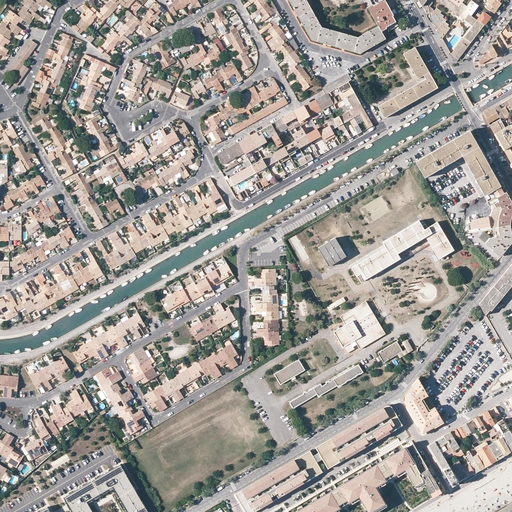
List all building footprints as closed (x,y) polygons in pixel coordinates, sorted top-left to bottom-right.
[(40,0),(33,0),(34,0),(33,0),(27,0),(24,4),(29,8),(31,9),(35,12),(37,8),(34,6),(37,3),(40,5),(43,8),(46,4),(40,0)] [(117,7),(116,6),(120,2),(117,0),(116,0),(110,0),(108,3),(107,3),(105,5),(112,12),(117,7)] [(116,0),(117,0),(120,2),(126,8),(128,5),(129,6),(134,0),(116,0)] [(184,7),(179,0),(175,0),(172,2),(172,3),(168,5),(174,16),(177,14),(175,11),(180,8),(180,9),(184,7)] [(249,0),(248,1),(251,4),(253,2),(257,6),(256,7),(258,10),(266,3),(263,0),(249,0)] [(312,13),(304,0),(296,0),(292,2),(301,19),(312,13)] [(383,0),(369,8),(375,18),(374,19),(378,27),(381,30),(385,28),(386,28),(396,22),(392,14),(383,0)] [(449,0),(426,0),(423,4),(422,6),(423,8),(425,10),(425,11),(425,12),(430,16),(428,18),(429,19),(432,21),(431,22),(432,24),(434,25),(433,27),(434,28),(437,30),(436,31),(437,33),(439,34),(438,35),(439,37),(442,39),(450,28),(447,26),(448,24),(444,21),(445,19),(441,16),(443,15),(439,12),(440,11),(436,8),(434,10),(433,9),(429,6),(432,0),(438,0),(438,1),(443,3),(442,4),(446,5),(446,7),(451,8),(450,10),(455,11),(454,13),(460,14),(464,10),(467,6),(462,3),(459,7),(449,0)] [(479,5),(477,4),(471,0),(467,6),(464,10),(471,15),(479,5)] [(493,12),(501,2),(497,0),(490,0),(489,3),(490,4),(487,8),(493,12)] [(160,17),(157,15),(161,11),(166,15),(166,16),(170,24),(174,22),(169,13),(157,3),(154,7),(153,6),(148,11),(156,18),(157,20),(160,17)] [(271,9),(266,3),(258,10),(260,12),(261,11),(265,16),(262,18),(264,21),(273,14),(270,10),(271,9)] [(24,9),(19,16),(23,19),(30,24),(32,20),(30,19),(29,18),(31,14),(33,15),(38,19),(40,16),(35,12),(31,9),(29,12),(27,11),(29,8),(24,4),(22,8),(24,9)] [(102,8),(103,9),(99,13),(97,10),(94,13),(97,15),(103,21),(106,17),(107,18),(112,12),(105,5),(102,8)] [(86,10),(89,13),(85,16),(84,16),(81,18),(89,25),(94,20),(93,19),(97,15),(94,13),(88,7),(86,10)] [(222,7),(212,12),(214,17),(213,18),(215,21),(214,22),(216,25),(220,22),(226,19),(224,16),(223,16),(221,12),(224,10),(222,7)] [(460,14),(459,16),(464,20),(463,21),(470,27),(478,32),(484,24),(474,17),(471,15),(464,10),(460,14)] [(8,24),(10,21),(12,22),(10,25),(19,32),(21,28),(16,25),(15,24),(17,20),(19,21),(21,22),(23,19),(19,16),(17,14),(12,11),(7,19),(5,17),(3,20),(8,24)] [(153,28),(149,24),(153,20),(154,21),(156,18),(148,11),(143,16),(144,17),(141,20),(141,22),(154,33),(158,31),(154,27),(153,28)] [(475,16),(474,17),(484,24),(490,16),(484,11),(478,19),(475,16)] [(312,13),(301,19),(312,39),(317,40),(321,28),(312,13)] [(149,36),(154,33),(141,22),(134,16),(131,19),(130,19),(125,24),(132,30),(133,31),(136,29),(135,28),(138,24),(141,26),(140,28),(149,36)] [(79,21),(80,22),(77,26),(74,23),(71,26),(80,34),(84,30),(85,31),(89,25),(81,18),(79,21)] [(224,34),(227,32),(234,28),(232,25),(230,27),(227,23),(228,22),(226,19),(220,22),(222,25),(219,27),(221,30),(222,30),(224,34)] [(10,25),(8,28),(6,26),(8,24),(3,20),(1,23),(3,24),(0,28),(0,33),(9,39),(11,36),(10,35),(8,33),(10,30),(12,31),(17,35),(19,32),(10,25)] [(260,34),(268,28),(272,33),(270,34),(272,36),(281,30),(277,24),(276,25),(272,21),(259,31),(260,34)] [(398,25),(396,22),(386,28),(388,31),(398,25)] [(208,24),(208,25),(203,28),(201,25),(198,27),(204,37),(209,34),(210,35),(216,32),(213,26),(210,23),(208,24)] [(120,29),(121,30),(118,34),(124,40),(130,45),(132,43),(126,37),(130,33),(131,34),(133,31),(132,30),(125,24),(120,29)] [(242,24),(234,28),(227,32),(230,37),(229,38),(230,41),(234,39),(236,42),(241,39),(240,36),(238,36),(236,32),(243,27),(242,24)] [(511,37),(511,35),(510,34),(505,26),(499,34),(506,46),(511,43),(511,37)] [(381,30),(378,27),(358,38),(355,50),(360,52),(385,38),(384,36),(381,30)] [(464,38),(471,42),(478,32),(470,27),(463,37),(464,38)] [(336,45),(339,33),(321,28),(317,40),(336,45)] [(286,35),(281,30),(272,36),(274,39),(276,38),(279,42),(274,46),(276,49),(285,42),(288,40),(285,36),(286,35)] [(71,42),(73,37),(62,32),(61,36),(64,37),(62,42),(61,42),(60,45),(70,49),(72,42),(71,42)] [(118,34),(115,32),(112,36),(111,35),(106,40),(114,47),(116,45),(115,44),(119,40),(122,42),(124,40),(118,34)] [(10,40),(9,39),(0,33),(0,48),(6,53),(8,50),(3,46),(2,45),(4,41),(6,43),(8,44),(10,40)] [(358,38),(339,33),(336,45),(355,50),(358,38)] [(464,38),(463,37),(462,38),(455,47),(457,48),(461,42),(464,38)] [(293,38),(290,41),(295,49),(299,47),(293,38)] [(442,39),(441,40),(446,49),(448,53),(450,52),(442,38),(442,39)] [(457,48),(463,53),(467,47),(471,42),(464,38),(461,42),(457,48)] [(504,51),(496,38),(492,44),(497,54),(502,52),(504,51)] [(29,69),(23,64),(37,44),(31,39),(10,70),(16,74),(11,81),(17,85),(29,69)] [(236,50),(237,50),(239,54),(247,50),(249,48),(248,46),(245,47),(242,43),(243,42),(241,39),(236,42),(232,44),(236,50)] [(106,40),(101,46),(102,47),(98,50),(110,60),(112,58),(107,53),(110,49),(111,50),(114,47),(106,40)] [(164,40),(153,46),(156,50),(154,51),(156,54),(160,52),(161,55),(167,52),(166,49),(164,49),(162,45),(165,43),(164,40)] [(278,52),(281,50),(284,54),(283,55),(285,58),(294,51),(289,46),(288,47),(285,42),(276,49),(278,52)] [(212,45),(214,48),(210,50),(210,49),(205,52),(208,57),(211,61),(217,57),(216,57),(221,54),(215,44),(212,45)] [(487,51),(489,54),(491,58),(497,54),(492,44),(487,51)] [(49,48),(47,53),(64,60),(66,55),(67,56),(70,49),(60,45),(58,48),(60,49),(58,54),(54,52),(53,52),(54,50),(49,48)] [(204,60),(204,59),(208,57),(205,52),(202,46),(199,48),(201,51),(196,54),(196,53),(193,55),(196,60),(199,59),(201,62),(204,60)] [(423,75),(426,79),(378,106),(384,118),(411,103),(438,88),(415,47),(403,54),(417,78),(423,75)] [(459,59),(463,53),(457,48),(452,54),(451,53),(450,52),(448,53),(454,62),(456,62),(459,59)] [(249,59),(248,60),(245,55),(247,54),(249,53),(247,50),(239,54),(237,56),(239,60),(238,61),(243,71),(253,65),(249,59)] [(300,62),(297,58),(298,57),(294,51),(285,58),(287,61),(288,60),(292,64),(289,66),(291,69),(298,64),(300,62)] [(169,55),(167,52),(161,55),(158,57),(161,62),(161,63),(163,63),(165,67),(175,62),(174,59),(171,61),(168,56),(169,55)] [(64,60),(47,53),(46,57),(51,59),(51,58),(58,61),(56,66),(55,66),(53,69),(63,73),(66,67),(65,66),(67,61),(64,60)] [(90,70),(100,74),(101,71),(100,70),(102,65),(107,68),(107,69),(114,72),(116,67),(85,54),(83,57),(94,62),(90,70)] [(191,67),(195,65),(193,62),(196,60),(193,55),(190,56),(190,57),(185,60),(184,57),(181,58),(185,67),(186,69),(191,66),(191,67)] [(146,70),(145,70),(147,65),(146,64),(133,59),(132,62),(138,65),(136,70),(135,69),(133,73),(143,77),(146,70)] [(231,77),(230,76),(235,73),(237,76),(240,75),(234,64),(229,67),(229,66),(223,69),(228,79),(231,77)] [(306,73),(302,67),(301,68),(298,64),(291,69),(286,73),(288,76),(290,74),(293,72),(297,76),(296,77),(298,80),(306,73)] [(40,70),(37,76),(53,83),(57,84),(59,80),(60,80),(63,73),(53,69),(52,72),(53,73),(51,78),(43,74),(44,72),(40,70)] [(223,69),(216,73),(217,74),(212,77),(218,87),(221,85),(219,82),(224,79),(225,80),(228,79),(223,69)] [(99,83),(95,82),(97,77),(98,77),(100,74),(90,70),(87,77),(88,77),(86,82),(90,83),(97,86),(99,83)] [(130,85),(137,88),(139,83),(140,84),(143,77),(133,73),(132,76),(133,76),(131,81),(125,78),(123,82),(130,85)] [(300,82),(301,82),(304,86),(302,88),(304,91),(313,84),(310,80),(311,79),(306,73),(298,80),(300,82)] [(348,75),(348,73),(322,88),(322,89),(325,94),(328,93),(348,82),(351,80),(348,75)] [(53,83),(37,76),(35,80),(41,82),(41,81),(44,83),(42,88),(41,87),(40,91),(50,95),(52,88),(51,88),(53,83)] [(149,88),(150,85),(155,87),(155,89),(158,90),(162,80),(156,77),(155,79),(150,76),(149,80),(146,87),(149,88)] [(218,87),(212,77),(208,79),(207,78),(204,80),(206,83),(209,88),(213,85),(215,89),(218,87)] [(173,86),(169,84),(169,83),(162,80),(158,90),(161,92),(162,90),(167,93),(166,96),(169,97),(173,86)] [(276,94),(276,93),(280,90),(274,80),(271,82),(273,85),(269,88),(268,87),(265,88),(270,97),(276,94)] [(328,93),(331,99),(343,92),(351,87),(350,86),(348,82),(328,93)] [(97,86),(90,83),(88,88),(87,88),(84,94),(93,98),(95,95),(94,95),(96,90),(99,91),(101,88),(97,86)] [(199,97),(198,94),(202,92),(203,93),(206,91),(206,90),(203,85),(200,87),(198,83),(194,85),(195,86),(191,89),(196,99),(199,97)] [(128,88),(132,89),(130,94),(128,94),(127,97),(137,101),(140,95),(139,94),(141,89),(137,88),(130,85),(128,88)] [(182,88),(177,86),(170,102),(173,103),(175,100),(180,102),(179,103),(185,106),(190,96),(180,92),(182,88)] [(262,90),(262,91),(258,94),(254,86),(251,88),(259,103),(263,100),(264,101),(270,97),(265,88),(262,90)] [(343,92),(346,98),(346,97),(354,93),(351,87),(343,92)] [(254,106),(254,105),(259,103),(251,88),(248,90),(251,97),(247,100),(246,99),(243,101),(248,110),(254,106)] [(44,104),(45,104),(50,95),(40,91),(37,97),(38,97),(36,102),(33,101),(31,104),(42,109),(44,104)] [(315,100),(321,110),(333,103),(331,99),(328,93),(325,94),(315,100)] [(354,93),(346,97),(350,103),(337,110),(340,115),(349,110),(360,104),(354,93)] [(84,94),(81,101),(82,101),(80,106),(91,111),(92,108),(89,106),(91,101),(92,102),(93,98),(84,94)] [(505,106),(507,105),(509,104),(511,106),(511,108),(511,98),(503,103),(505,106)] [(220,104),(217,106),(221,112),(225,119),(225,120),(228,118),(228,117),(231,116),(230,115),(235,112),(231,105),(229,100),(226,102),(228,107),(223,109),(220,104)] [(315,100),(304,106),(310,115),(310,116),(321,110),(315,100)] [(235,112),(237,115),(241,112),(242,114),(248,110),(243,101),(240,102),(241,103),(236,106),(234,103),(231,105),(235,112)] [(365,111),(360,104),(349,110),(354,117),(360,114),(365,111)] [(293,111),(299,121),(310,115),(304,106),(304,105),(293,111)] [(499,117),(500,119),(505,116),(506,118),(510,116),(506,109),(505,107),(501,109),(499,105),(497,106),(494,108),(499,117)] [(499,117),(494,108),(484,114),(488,123),(499,117)] [(339,116),(343,124),(349,120),(354,117),(349,110),(340,115),(339,116)] [(282,118),(288,128),(299,121),(293,111),(292,112),(282,118)] [(368,128),(373,125),(365,111),(360,114),(368,128)] [(225,119),(221,112),(208,120),(211,126),(212,126),(213,125),(214,126),(212,127),(209,129),(204,132),(206,135),(211,133),(220,127),(222,126),(220,123),(219,124),(219,122),(225,119)] [(100,125),(99,125),(96,121),(102,118),(100,114),(87,121),(90,126),(89,127),(91,130),(92,133),(93,133),(101,128),(100,125)] [(51,124),(49,120),(48,121),(46,116),(35,122),(37,125),(40,124),(43,128),(42,129),(44,132),(45,131),(53,127),(51,124)] [(339,116),(333,119),(337,127),(340,132),(346,129),(343,124),(339,116)] [(362,132),(354,117),(349,120),(357,134),(362,132)] [(277,134),(288,128),(282,118),(271,124),(277,134)] [(332,130),(337,127),(333,119),(327,122),(332,130)] [(494,132),(495,134),(501,130),(505,128),(502,121),(500,119),(490,125),(494,132)] [(299,121),(288,128),(289,130),(300,123),(299,121)] [(181,124),(183,127),(178,130),(177,129),(174,131),(179,140),(186,136),(185,135),(189,132),(184,122),(181,124)] [(321,136),(332,130),(327,122),(317,128),(321,136)] [(0,130),(3,136),(9,146),(12,144),(10,140),(17,136),(12,126),(9,128),(10,129),(7,131),(5,132),(4,130),(0,123),(0,130)] [(277,134),(271,124),(260,130),(266,140),(271,137),(278,148),(283,145),(277,134)] [(62,136),(59,129),(58,130),(55,125),(53,127),(45,131),(47,134),(50,133),(52,137),(51,138),(53,141),(62,136)] [(101,128),(93,133),(95,137),(95,138),(98,144),(108,139),(106,136),(105,136),(102,132),(105,130),(105,129),(109,127),(108,125),(101,128)] [(495,134),(504,150),(509,147),(511,145),(511,127),(510,125),(507,127),(505,128),(501,130),(495,134)] [(226,138),(220,127),(211,133),(212,135),(213,135),(216,139),(210,143),(211,145),(215,144),(226,138)] [(171,132),(172,134),(167,136),(162,128),(159,129),(163,137),(168,145),(172,142),(173,143),(179,140),(174,131),(171,132)] [(302,128),(291,134),(295,140),(299,148),(310,142),(306,134),(302,128)] [(317,128),(306,134),(310,142),(321,136),(317,128)] [(249,136),(255,146),(256,148),(267,142),(266,140),(260,130),(249,136)] [(469,131),(462,135),(416,162),(425,177),(463,155),(478,146),(469,131)] [(67,147),(65,143),(66,142),(62,136),(53,141),(55,144),(56,143),(59,148),(47,155),(49,158),(64,149),(67,147)] [(108,139),(111,144),(116,142),(113,136),(108,139)] [(239,142),(244,152),(248,158),(250,162),(254,160),(250,152),(249,150),(255,146),(249,136),(239,142)] [(155,139),(152,141),(154,145),(159,154),(165,150),(169,147),(168,145),(163,137),(160,139),(162,142),(157,144),(155,139)] [(109,142),(108,139),(98,144),(102,150),(103,150),(106,154),(118,147),(116,144),(111,147),(108,143),(109,142)] [(299,148),(295,140),(284,146),(288,154),(290,153),(296,150),(299,148)] [(142,159),(141,158),(145,156),(140,146),(137,141),(134,143),(139,150),(134,153),(133,152),(130,154),(135,163),(142,159)] [(244,152),(239,142),(217,154),(222,165),(239,155),(244,152)] [(16,156),(18,155),(20,160),(31,154),(29,151),(26,152),(23,148),(24,147),(22,144),(13,150),(16,156)] [(159,154),(154,145),(151,147),(151,148),(147,150),(143,144),(140,146),(145,156),(147,159),(152,157),(153,158),(159,154)] [(288,154),(284,146),(273,153),(278,160),(279,163),(290,157),(288,154)] [(478,146),(463,155),(485,195),(489,193),(491,192),(500,187),(478,146)] [(179,163),(183,171),(186,169),(184,166),(189,163),(189,164),(192,163),(191,161),(195,158),(193,154),(195,153),(192,148),(186,152),(187,153),(181,157),(181,158),(177,160),(179,163)] [(49,158),(51,161),(59,156),(61,161),(60,162),(62,165),(71,159),(68,153),(67,154),(64,149),(49,158)] [(261,156),(262,159),(273,153),(271,150),(261,156)] [(248,158),(244,152),(239,155),(242,161),(248,158)] [(278,160),(273,153),(262,159),(267,166),(278,160)] [(31,154),(20,160),(23,164),(22,165),(25,171),(35,166),(33,163),(32,163),(29,159),(32,157),(31,154)] [(127,155),(127,157),(123,159),(121,156),(118,158),(124,168),(128,165),(129,166),(135,163),(130,154),(127,155)] [(308,162),(305,156),(300,160),(303,165),(308,162)] [(250,162),(248,158),(242,161),(246,168),(252,165),(250,162)] [(77,171),(74,166),(75,166),(71,159),(62,165),(64,168),(65,167),(68,172),(62,175),(63,178),(77,171)] [(252,165),(256,173),(267,166),(262,159),(252,165)] [(111,163),(105,167),(110,176),(113,174),(113,173),(117,170),(119,173),(122,172),(116,162),(112,164),(111,163)] [(183,171),(179,163),(174,166),(173,165),(171,167),(168,168),(167,169),(172,178),(175,176),(175,175),(177,173),(178,174),(180,173),(183,178),(186,177),(183,171)] [(252,165),(246,168),(230,177),(234,185),(256,173),(252,165)] [(105,167),(99,170),(99,171),(95,174),(97,177),(101,184),(104,183),(102,179),(107,176),(107,177),(110,176),(105,167)] [(394,176),(400,172),(397,168),(391,171),(394,176)] [(161,173),(157,176),(161,183),(162,186),(166,184),(164,182),(166,181),(166,180),(168,178),(169,179),(172,178),(167,169),(161,172),(161,173)] [(84,176),(82,177),(79,173),(68,179),(70,183),(76,179),(78,184),(77,184),(79,187),(88,182),(84,176)] [(151,184),(154,183),(156,182),(157,183),(158,185),(161,183),(157,176),(155,173),(151,175),(150,174),(144,178),(149,187),(152,185),(151,184)] [(33,178),(34,179),(29,181),(34,190),(36,194),(39,192),(36,187),(41,184),(42,185),(44,183),(39,174),(33,178)] [(264,187),(268,184),(264,177),(260,180),(260,181),(264,187)] [(144,178),(137,182),(138,183),(133,185),(139,196),(142,194),(141,190),(145,188),(146,189),(149,187),(144,178)] [(226,205),(210,178),(207,180),(214,192),(211,193),(212,195),(210,196),(217,208),(218,210),(226,205)] [(23,185),(18,187),(24,198),(25,200),(28,198),(25,193),(30,190),(31,191),(34,190),(29,181),(28,180),(22,184),(23,185)] [(254,184),(257,190),(264,187),(260,181),(254,184)] [(93,194),(91,189),(92,188),(88,182),(79,187),(80,190),(82,190),(84,194),(78,198),(80,201),(91,195),(93,194)] [(198,185),(194,187),(198,194),(208,212),(217,208),(210,196),(206,199),(198,185)] [(491,192),(489,193),(493,199),(497,197),(505,192),(502,186),(500,187),(491,192)] [(15,200),(15,199),(19,197),(21,199),(24,198),(18,187),(14,190),(13,189),(7,192),(8,194),(12,202),(15,200)] [(199,204),(194,206),(199,214),(200,216),(208,212),(198,194),(194,187),(190,189),(199,204)] [(239,193),(242,199),(248,196),(245,190),(239,193)] [(491,217),(489,218),(490,225),(491,228),(500,226),(503,226),(502,220),(501,219),(504,209),(501,205),(503,204),(504,197),(508,196),(505,192),(497,197),(499,200),(492,204),(494,207),(491,217)] [(3,197),(7,203),(4,205),(6,209),(14,205),(12,202),(8,194),(3,197)] [(87,208),(88,211),(98,205),(94,199),(93,200),(91,195),(80,201),(82,204),(85,203),(88,207),(87,208)] [(381,196),(361,207),(370,223),(390,211),(381,196)] [(501,205),(504,209),(501,219),(502,220),(503,226),(509,225),(509,222),(510,217),(511,212),(511,203),(508,196),(504,197),(503,204),(501,205)] [(49,198),(52,205),(48,207),(44,201),(41,203),(44,208),(49,216),(53,214),(54,215),(60,211),(52,197),(49,198)] [(113,212),(113,210),(117,208),(121,215),(124,213),(117,199),(112,201),(111,200),(105,203),(111,213),(113,212)] [(44,208),(41,203),(38,205),(42,211),(37,213),(35,210),(32,212),(33,214),(38,222),(42,220),(43,221),(50,217),(49,216),(44,208)] [(184,226),(178,215),(173,217),(171,213),(170,213),(165,204),(162,205),(165,212),(167,216),(175,230),(177,233),(181,230),(180,229),(184,226)] [(199,214),(194,206),(190,209),(187,204),(183,206),(191,219),(199,214)] [(88,211),(91,217),(93,216),(95,221),(92,223),(94,226),(96,225),(99,229),(108,224),(106,219),(104,220),(102,215),(103,215),(98,205),(88,211)] [(192,221),(191,219),(183,206),(180,208),(181,210),(179,212),(180,214),(178,215),(184,226),(192,222),(192,221)] [(25,224),(30,234),(37,231),(36,230),(41,227),(38,222),(33,214),(31,215),(31,214),(30,214),(33,221),(29,224),(28,223),(25,224)] [(167,235),(175,230),(167,216),(164,217),(166,222),(162,225),(167,235)] [(472,229),(478,228),(490,225),(489,218),(477,220),(477,218),(474,219),(474,222),(471,223),(472,229)] [(18,224),(18,226),(12,226),(12,220),(9,220),(9,227),(9,234),(14,234),(14,235),(20,236),(21,236),(21,228),(21,225),(18,224)] [(398,253),(397,252),(427,234),(441,258),(452,251),(444,236),(439,229),(441,227),(437,221),(428,227),(425,223),(422,225),(419,220),(397,234),(383,242),(385,247),(352,267),(357,276),(364,271),(368,278),(401,258),(398,253)] [(168,236),(167,235),(162,225),(161,224),(157,227),(155,223),(151,225),(153,228),(156,234),(160,232),(161,235),(157,237),(160,240),(168,236)] [(5,227),(5,229),(0,229),(0,227),(0,226),(0,225),(0,238),(2,239),(2,240),(9,240),(9,238),(9,234),(9,227),(5,227)] [(151,225),(147,227),(149,231),(145,233),(145,234),(150,242),(151,244),(152,245),(160,240),(157,237),(154,239),(153,236),(156,234),(153,228),(151,225)] [(493,250),(499,255),(511,238),(511,235),(511,233),(509,227),(509,225),(503,226),(500,226),(500,230),(501,234),(494,235),(494,237),(490,238),(490,236),(484,231),(479,237),(493,249),(493,250)] [(69,245),(66,239),(71,237),(71,238),(74,236),(69,227),(63,230),(63,231),(59,234),(66,247),(69,245)] [(439,229),(444,236),(452,251),(454,250),(449,241),(441,227),(439,229)] [(116,239),(113,233),(109,235),(117,249),(112,252),(119,264),(127,259),(125,255),(121,257),(120,255),(124,253),(118,243),(116,239)] [(56,247),(55,246),(60,243),(63,249),(66,247),(59,234),(54,236),(54,235),(47,239),(53,249),(56,247)] [(142,247),(150,242),(145,234),(141,236),(140,235),(136,237),(142,247)] [(398,253),(426,237),(439,259),(441,258),(427,234),(397,252),(398,253)] [(136,237),(133,239),(134,241),(129,243),(134,252),(139,249),(140,251),(143,249),(142,247),(136,237)] [(330,266),(348,255),(337,238),(319,248),(330,266)] [(47,257),(44,252),(49,249),(50,250),(53,249),(47,239),(41,243),(42,244),(37,246),(43,257),(44,259),(47,257)] [(101,250),(105,248),(100,240),(96,242),(101,250)] [(122,241),(118,243),(124,253),(127,251),(129,253),(125,255),(127,259),(135,254),(135,253),(134,252),(129,243),(124,245),(122,241)] [(43,257),(37,246),(33,249),(32,248),(26,251),(31,261),(34,259),(34,258),(38,255),(40,258),(43,257)] [(106,250),(102,252),(111,269),(119,264),(112,252),(108,254),(106,250)] [(31,261),(26,251),(19,255),(20,256),(16,258),(15,257),(13,258),(13,261),(9,261),(9,269),(13,269),(15,271),(21,268),(21,269),(24,267),(23,264),(27,261),(28,262),(31,261)] [(84,258),(80,252),(76,254),(79,261),(84,258)] [(103,274),(98,265),(93,257),(90,259),(89,259),(91,262),(89,263),(90,264),(88,265),(94,277),(95,279),(103,274)] [(0,260),(0,268),(2,269),(2,274),(9,274),(9,269),(9,261),(0,260)] [(80,262),(76,264),(84,279),(85,281),(86,282),(94,277),(88,265),(83,268),(80,262)] [(223,265),(224,267),(217,271),(223,282),(226,280),(225,278),(229,275),(230,278),(234,275),(233,274),(226,263),(223,265)] [(62,270),(58,264),(55,266),(59,272),(61,276),(66,285),(70,283),(71,286),(68,288),(70,291),(71,293),(79,288),(78,286),(76,284),(72,275),(71,275),(69,276),(68,274),(66,276),(65,274),(64,271),(62,270)] [(84,279),(76,264),(73,267),(75,271),(76,273),(72,275),(76,284),(84,279)] [(494,304),(495,306),(511,285),(511,264),(506,271),(508,273),(505,276),(503,274),(484,298),(479,303),(479,304),(486,315),(494,304)] [(254,279),(254,282),(274,281),(273,273),(276,273),(275,269),(261,269),(261,274),(263,274),(264,278),(261,278),(254,279)] [(223,282),(217,271),(210,275),(209,273),(205,275),(205,276),(212,288),(215,286),(214,284),(218,281),(220,283),(223,282)] [(68,288),(64,290),(62,287),(66,285),(61,276),(57,278),(60,282),(55,284),(62,296),(70,291),(68,288)] [(212,289),(212,288),(205,276),(194,282),(195,284),(201,295),(205,293),(204,291),(207,289),(208,291),(212,289)] [(262,285),(264,286),(264,290),(262,290),(262,295),(263,295),(277,294),(277,289),(274,290),(274,281),(254,282),(248,283),(248,286),(262,285)] [(26,282),(23,284),(26,291),(28,294),(29,296),(31,299),(36,308),(37,310),(45,305),(39,294),(34,296),(30,288),(30,289),(26,282)] [(45,285),(50,294),(53,292),(55,295),(52,297),(53,300),(62,296),(55,284),(51,287),(48,283),(45,285)] [(27,301),(25,298),(29,296),(28,294),(26,291),(23,284),(19,287),(24,296),(23,297),(20,299),(23,305),(25,307),(28,313),(36,308),(31,299),(27,301)] [(198,297),(201,295),(195,284),(188,288),(187,286),(183,289),(190,300),(190,301),(194,299),(193,297),(197,295),(198,297)] [(45,285),(41,287),(43,291),(39,294),(45,305),(53,300),(52,297),(48,299),(46,296),(50,294),(45,285)] [(179,290),(180,292),(173,296),(179,306),(190,300),(183,289),(183,288),(179,290)] [(6,293),(9,298),(15,310),(23,305),(20,299),(19,297),(19,296),(14,299),(10,291),(6,293)] [(263,298),(265,298),(265,303),(263,303),(256,303),(257,307),(278,306),(278,294),(277,294),(263,295),(263,298)] [(172,311),(170,309),(174,306),(175,308),(179,306),(173,296),(166,300),(164,298),(161,300),(168,313),(172,311)] [(327,305),(329,310),(346,301),(344,297),(327,305)] [(0,304),(0,308),(3,313),(9,309),(10,311),(7,313),(9,317),(17,312),(16,311),(15,310),(9,298),(4,300),(4,299),(0,301),(0,302),(2,304),(0,304)] [(366,301),(340,316),(345,325),(341,328),(339,326),(335,328),(336,330),(334,332),(347,353),(354,349),(351,342),(355,340),(360,349),(385,334),(366,301)] [(227,324),(235,319),(229,308),(225,311),(224,309),(220,303),(216,305),(227,324)] [(217,315),(213,318),(218,327),(222,324),(224,326),(227,324),(216,305),(213,307),(216,313),(217,315)] [(264,316),(265,320),(278,319),(279,319),(278,306),(257,307),(257,311),(263,311),(266,311),(267,316),(264,316)] [(138,314),(130,318),(140,337),(144,335),(141,328),(140,327),(144,324),(138,314)] [(201,322),(207,332),(214,329),(215,331),(219,329),(218,327),(213,318),(212,316),(208,318),(209,320),(205,322),(204,320),(201,322)] [(128,322),(123,324),(128,333),(133,331),(134,333),(137,338),(140,337),(130,318),(127,320),(128,322)] [(256,333),(277,332),(276,324),(278,323),(278,319),(265,320),(263,320),(264,324),(266,324),(266,329),(264,329),(256,329),(256,333)] [(197,324),(198,326),(195,328),(194,326),(190,328),(197,341),(201,339),(200,337),(207,332),(201,322),(197,324)] [(114,327),(117,333),(124,346),(128,344),(124,338),(123,336),(128,333),(123,324),(118,327),(117,325),(114,327)] [(124,346),(117,333),(114,327),(110,329),(111,331),(107,334),(111,342),(116,340),(117,342),(121,348),(124,346)] [(279,340),(277,340),(277,336),(277,332),(256,333),(257,336),(264,336),(266,336),(267,340),(264,340),(265,345),(279,344),(279,340)] [(111,342),(107,334),(102,336),(101,334),(94,338),(105,357),(109,355),(104,347),(108,345),(109,347),(113,345),(111,342)] [(91,340),(92,342),(85,347),(90,357),(94,355),(93,353),(97,351),(99,355),(101,359),(105,357),(94,338),(91,340)] [(402,342),(406,349),(403,351),(397,354),(400,358),(413,350),(407,339),(402,342)] [(384,363),(388,360),(397,354),(403,351),(397,341),(388,346),(378,353),(379,356),(378,357),(380,361),(382,360),(384,363)] [(80,346),(81,349),(73,353),(79,363),(83,361),(82,360),(86,357),(87,359),(90,357),(85,347),(83,344),(80,346)] [(226,347),(223,348),(235,367),(238,365),(234,359),(233,357),(238,354),(233,346),(228,348),(227,346),(226,347)] [(132,358),(134,357),(137,361),(135,362),(137,365),(145,360),(147,359),(143,352),(145,351),(143,347),(130,355),(132,358)] [(221,352),(216,355),(221,364),(226,361),(227,363),(231,369),(235,367),(223,348),(220,351),(221,352)] [(217,367),(221,364),(216,355),(212,358),(211,356),(207,358),(218,377),(222,375),(218,369),(217,367)] [(214,379),(218,377),(207,358),(203,360),(204,362),(200,365),(205,374),(210,371),(211,373),(214,379)] [(69,379),(66,372),(64,370),(69,368),(64,359),(60,362),(58,360),(55,362),(65,380),(69,379)] [(148,365),(145,360),(137,365),(140,370),(137,371),(132,375),(134,378),(152,367),(150,364),(148,365)] [(305,370),(299,360),(274,374),(280,384),(291,378),(295,376),(305,370)] [(62,383),(65,380),(55,362),(51,364),(52,366),(47,369),(52,377),(57,374),(58,376),(62,383)] [(198,379),(197,377),(201,375),(202,377),(206,375),(205,374),(200,365),(199,363),(198,362),(195,364),(196,366),(189,371),(195,381),(198,379)] [(325,383),(326,384),(322,386),(320,384),(316,386),(306,392),(306,391),(303,393),(303,394),(300,396),(290,402),(293,409),(317,394),(319,396),(321,395),(330,389),(337,386),(338,387),(340,386),(347,382),(346,381),(349,380),(350,380),(357,376),(356,376),(359,374),(360,375),(363,372),(358,365),(331,381),(329,382),(329,381),(325,383)] [(53,379),(52,377),(47,369),(46,366),(38,371),(49,390),(53,388),(49,382),(53,379)] [(155,371),(152,367),(134,378),(136,381),(136,382),(142,378),(144,377),(146,382),(147,381),(155,376),(153,372),(155,371)] [(108,368),(98,374),(102,381),(100,382),(102,385),(121,375),(118,371),(112,375),(110,376),(108,372),(110,371),(108,368)] [(35,373),(36,375),(31,378),(36,387),(41,384),(42,386),(45,392),(46,392),(49,390),(38,371),(35,373)] [(195,381),(189,371),(181,375),(180,373),(177,375),(177,376),(178,378),(184,387),(184,388),(188,385),(187,383),(191,381),(192,383),(195,381)] [(3,397),(7,397),(9,376),(0,374),(0,387),(4,388),(3,390),(3,397)] [(118,385),(116,387),(114,383),(116,382),(122,378),(121,375),(102,385),(104,389),(106,388),(110,395),(119,390),(121,389),(118,385)] [(12,391),(12,389),(17,389),(18,379),(13,379),(13,376),(9,376),(7,397),(11,398),(12,391)] [(184,397),(179,389),(184,387),(178,378),(174,380),(173,379),(169,381),(180,399),(184,397)] [(428,396),(418,379),(405,394),(405,395),(407,400),(406,401),(421,428),(419,429),(420,430),(422,433),(422,434),(426,432),(443,422),(435,407),(428,396)] [(162,388),(167,396),(172,394),(173,396),(176,402),(180,399),(169,381),(165,383),(167,385),(162,388)] [(167,396),(162,388),(157,390),(156,388),(153,391),(164,409),(167,407),(164,401),(163,399),(167,396)] [(87,409),(86,407),(91,405),(86,396),(81,398),(80,397),(76,389),(72,392),(73,392),(83,411),(87,409)] [(111,401),(113,404),(131,393),(130,390),(123,394),(121,395),(119,390),(110,395),(113,400),(111,401)] [(145,397),(151,406),(155,403),(156,405),(160,411),(164,409),(153,391),(149,393),(150,395),(145,397)] [(70,405),(69,403),(66,405),(67,406),(68,408),(73,417),(80,413),(82,415),(83,415),(84,415),(84,414),(85,414),(85,413),(83,411),(73,392),(70,394),(73,399),(71,400),(70,402),(71,404),(70,405)] [(115,408),(117,407),(120,412),(128,407),(126,402),(128,401),(134,397),(131,393),(113,404),(115,408)] [(59,403),(55,405),(66,424),(69,422),(68,420),(73,417),(68,408),(63,411),(62,409),(59,403)] [(52,420),(53,421),(56,426),(61,424),(62,426),(66,424),(55,405),(51,408),(55,413),(56,415),(51,418),(52,419),(52,420)] [(310,450),(235,494),(246,511),(253,511),(323,472),(318,462),(323,459),(328,468),(403,425),(393,410),(392,406),(389,405),(388,405),(316,447),(319,452),(313,455),(310,450)] [(130,406),(128,407),(120,412),(118,413),(125,424),(143,413),(141,410),(135,413),(133,414),(131,410),(132,409),(130,406)] [(495,407),(488,411),(494,423),(498,422),(495,417),(500,415),(495,407)] [(488,411),(484,413),(491,425),(494,423),(488,411)] [(125,424),(131,434),(143,427),(138,420),(145,416),(143,413),(125,424)] [(491,437),(496,434),(491,425),(484,413),(479,416),(484,424),(485,427),(489,433),(491,437)] [(54,433),(53,431),(58,429),(57,429),(56,426),(53,421),(52,420),(48,423),(47,421),(43,415),(40,417),(50,436),(54,433)] [(478,428),(484,424),(479,416),(473,419),(478,428)] [(42,441),(50,436),(40,417),(36,419),(39,425),(40,427),(36,430),(41,438),(42,441)] [(498,422),(494,423),(499,432),(501,434),(502,433),(509,430),(503,419),(498,422)] [(466,423),(462,426),(467,435),(471,432),(466,423)] [(462,426),(458,428),(463,438),(467,435),(462,426)] [(456,429),(451,432),(455,439),(460,436),(456,429)] [(451,432),(444,436),(453,451),(460,448),(455,439),(451,432)] [(2,441),(0,439),(0,451),(0,452),(11,435),(7,433),(4,439),(2,441)] [(489,433),(483,436),(486,441),(487,442),(491,440),(493,439),(491,437),(489,433)] [(510,451),(511,449),(511,435),(510,433),(504,436),(502,433),(501,434),(510,451)] [(503,455),(510,451),(501,434),(498,436),(500,438),(497,440),(496,437),(494,439),(503,455)] [(12,436),(11,435),(0,452),(0,451),(0,454),(7,458),(14,449),(14,448),(9,445),(10,443),(14,437),(12,436)] [(444,436),(435,441),(444,456),(452,452),(453,455),(455,454),(453,451),(444,436)] [(41,438),(30,444),(37,457),(48,451),(42,441),(41,438)] [(493,442),(488,445),(497,459),(503,455),(494,439),(493,439),(491,440),(493,442)] [(435,441),(429,445),(452,485),(458,481),(450,466),(446,460),(444,456),(435,441)] [(487,442),(486,441),(474,447),(476,450),(488,443),(487,442)] [(331,511),(339,508),(340,507),(339,504),(348,499),(349,501),(351,500),(360,495),(361,498),(369,511),(370,511),(386,503),(377,489),(376,486),(385,481),(386,480),(385,477),(394,471),(395,474),(397,473),(406,468),(407,471),(416,485),(423,480),(420,474),(428,469),(413,443),(384,460),(385,462),(381,465),(379,463),(338,487),(339,489),(335,492),(333,490),(296,511),(331,511)] [(485,465),(497,459),(488,445),(488,443),(476,450),(479,455),(485,465)] [(17,451),(14,449),(7,458),(7,459),(14,463),(13,465),(16,468),(24,455),(21,453),(19,455),(16,453),(17,451)] [(474,472),(479,469),(470,453),(469,451),(468,452),(469,455),(465,457),(468,461),(474,472)] [(471,452),(470,453),(479,469),(485,465),(479,455),(475,457),(471,452)] [(459,461),(450,466),(458,481),(468,476),(461,465),(459,461)] [(468,461),(461,465),(468,476),(474,472),(468,461)] [(127,476),(120,465),(115,468),(109,471),(101,476),(96,479),(89,483),(83,486),(75,491),(69,494),(63,497),(67,504),(71,510),(71,511),(50,511),(47,507),(42,510),(38,511),(147,511),(142,501),(136,492),(132,485),(127,476)] [(406,468),(397,473),(399,476),(407,471),(406,468)] [(433,496),(441,491),(432,475),(429,477),(428,475),(427,473),(430,472),(428,469),(420,474),(423,480),(425,483),(433,496)] [(386,480),(395,474),(394,471),(385,477),(386,480)] [(377,489),(386,483),(385,481),(376,486),(377,489)] [(465,492),(441,499),(439,509),(441,511),(447,511),(448,511),(449,511),(452,511),(453,511),(456,510),(452,509),(451,506),(451,510),(447,509),(449,501),(454,505),(456,504),(455,509),(458,504),(456,503),(466,504),(464,507),(468,506),(467,500),(471,495),(465,496),(464,496),(465,492)] [(348,499),(339,504),(340,507),(349,501),(348,499)] [(386,503),(370,511),(377,511),(387,506),(386,503)]
